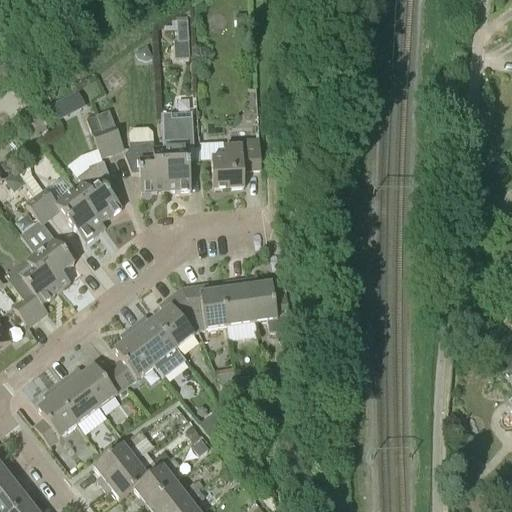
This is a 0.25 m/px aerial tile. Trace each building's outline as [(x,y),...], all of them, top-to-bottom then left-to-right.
[(234,18),(234,29),(244,29),(244,18),(234,18)] [(172,46),(173,64),(187,64),(185,27),(175,27),(175,46),(172,46)] [(22,101),(28,91),(17,84),(10,94),(22,101)] [(112,159),(123,154),(114,128),(108,114),(96,118),(112,159)] [(163,197),(175,196),(190,196),(189,183),(189,166),(198,165),(197,151),(192,151),(190,115),(158,117),(160,150),(163,197)] [(101,163),(112,159),(96,118),(86,122),(92,137),(98,156),(101,163)] [(128,138),(128,147),(128,152),(122,159),(129,178),(139,178),(140,198),(163,197),(160,150),(152,150),(151,146),(151,138),(146,135),(132,135),(128,138)] [(198,165),(210,164),(212,194),(243,192),(242,175),(260,174),(258,142),(240,144),(240,148),(222,149),(222,146),(197,148),(197,151),(198,165)] [(98,156),(78,162),(66,172),(77,186),(72,190),(100,229),(101,228),(121,213),(106,193),(111,190),(101,165),(101,163),(98,156)] [(9,192),(21,184),(15,175),(3,184),(9,192)] [(100,229),(72,190),(70,192),(61,179),(44,192),(53,205),(74,233),(85,224),(93,234),(100,229)] [(51,222),(59,216),(44,192),(34,200),(51,222)] [(41,229),(51,222),(34,200),(25,207),(41,229)] [(60,295),(70,288),(62,277),(74,268),(43,229),(23,244),(32,257),(60,295)] [(38,325),(48,317),(41,309),(60,295),(32,257),(4,279),(22,302),(21,303),(38,325)] [(258,288),(257,281),(248,282),(255,326),(266,324),(268,336),(291,333),(284,290),(272,292),(271,286),(258,288)] [(228,330),(255,326),(248,282),(225,285),(226,292),(222,293),(228,330)] [(209,295),(208,288),(181,292),(198,335),(228,330),(222,293),(209,295)] [(175,353),(193,339),(198,335),(181,292),(159,309),(163,315),(153,323),(175,353)] [(28,332),(38,325),(21,303),(12,309),(28,332)] [(150,325),(145,319),(126,334),(153,370),(163,383),(185,366),(175,353),(153,323),(150,325)] [(0,353),(12,345),(0,329),(0,353)] [(126,391),(153,370),(126,334),(119,339),(124,345),(113,353),(120,363),(110,370),(126,391)] [(511,351),(492,366),(511,395),(511,351)] [(71,377),(98,412),(126,391),(110,370),(101,378),(93,368),(82,377),(78,371),(71,377)] [(226,406),(240,402),(234,386),(232,371),(213,374),(226,406)] [(76,429),(98,412),(71,377),(49,394),(76,429)] [(48,451),(49,451),(59,443),(58,443),(76,429),(49,394),(42,399),(47,405),(36,413),(43,423),(33,430),(48,451)] [(191,446),(199,440),(192,431),(184,437),(191,446)] [(101,490),(144,456),(151,450),(139,434),(92,470),(99,480),(95,484),(101,490)] [(118,504),(132,492),(157,473),(144,456),(101,490),(106,497),(110,494),(118,504)] [(141,511),(175,485),(167,476),(178,468),(172,461),(157,473),(132,492),(139,502),(135,505),(141,511)] [(0,501),(19,486),(7,470),(0,475),(0,501)] [(182,495),(175,485),(141,511),(140,511),(174,511),(198,494),(192,487),(182,495)] [(0,511),(19,511),(28,506),(20,496),(25,493),(19,486),(0,501),(0,511)] [(195,511),(193,509),(203,501),(198,494),(174,511),(195,511)]
